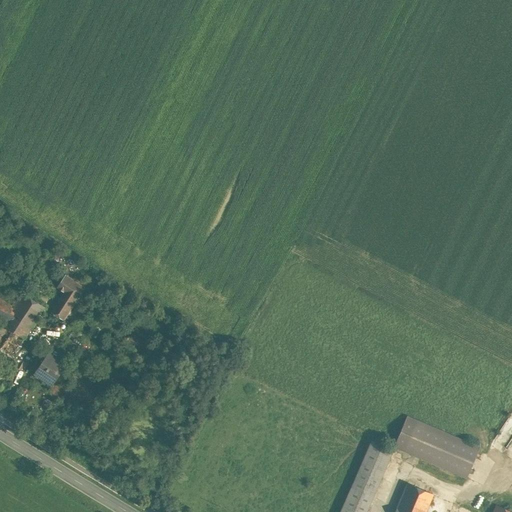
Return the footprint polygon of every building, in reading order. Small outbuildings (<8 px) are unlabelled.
[(85,287),(65,274),(56,287),(64,292),(51,312),(64,320),(85,287)] [(23,293),(14,307),(0,298),(0,318),(4,321),(0,327),(0,349),(12,358),(45,307),(23,293)] [(151,345),(132,331),(122,345),(141,359),(151,345)] [(48,353),(35,372),(52,384),(66,364),(48,353)] [(479,447),(407,416),(395,446),(466,477),(479,447)] [(372,440),(340,511),(366,511),(394,449),(372,440)] [(425,511),(433,494),(407,483),(394,511),(425,511)]
